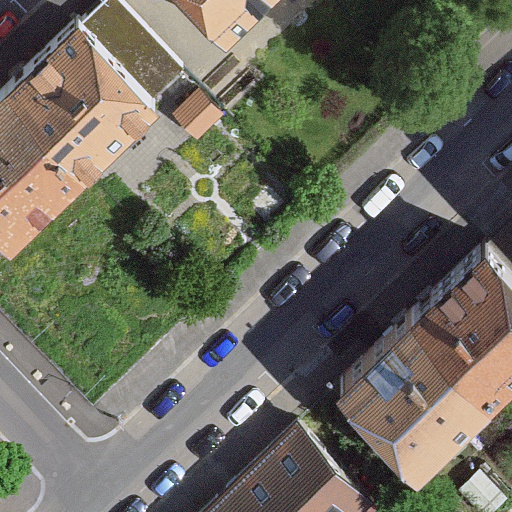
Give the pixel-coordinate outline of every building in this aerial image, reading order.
[(6,83),(83,163),(155,94),(151,90),(182,61),(123,0),(99,0),(81,17),(78,14),(18,71),(6,83)] [(250,0),(199,0),(224,26),(250,0)] [(83,163),(6,83),(0,88),(0,248),(14,234),(11,232),(83,163)] [(198,87),(177,106),(198,127),(218,108),(198,87)] [(511,214),(487,238),(511,263),(511,214)] [(511,263),(487,238),(485,236),(431,288),(412,305),(489,385),(492,382),(511,363),(511,263)] [(489,385),(412,305),(396,321),(340,375),(417,454),(423,448),(489,385)] [(511,363),(492,382),(511,403),(511,363)] [(369,490),(297,416),(233,477),(197,511),(385,511),(366,492),(369,490)] [(480,464),(459,484),(485,511),(506,493),(480,464)]
